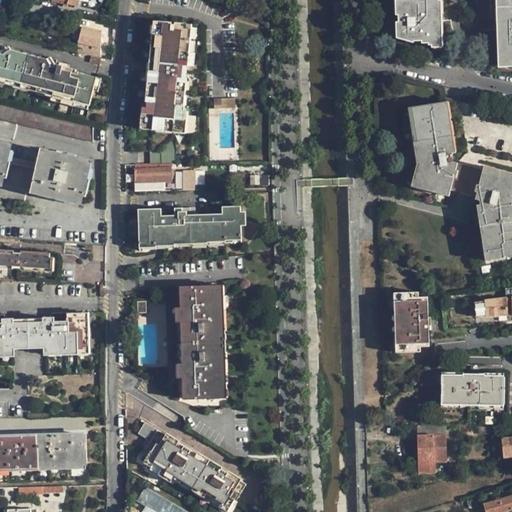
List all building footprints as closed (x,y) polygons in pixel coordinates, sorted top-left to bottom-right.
[(511,0),(398,0),(399,38),(406,38),(406,40),(414,40),(415,41),(422,41),(422,44),(429,43),(429,45),(432,45),(440,45),(439,0),(438,0),(500,0),(503,64),(511,63),(511,0)] [(78,26),(82,27),(90,29),(91,22),(79,20),(78,26)] [(171,21),(158,20),(157,34),(156,47),(155,61),(154,71),(152,82),(151,102),(147,101),(146,107),(142,106),(140,127),(185,132),(187,109),(182,109),(183,105),(179,105),(181,91),(183,71),(184,50),(187,23),(175,22),(175,24),(171,24),(171,21)] [(82,27),(81,32),(78,42),(78,43),(101,48),(102,31),(90,29),(82,27)] [(12,53),(2,50),(1,55),(0,54),(0,58),(10,62),(12,53)] [(0,78),(7,80),(23,84),(38,88),(55,92),(54,97),(66,100),(78,103),(90,105),(91,106),(98,78),(80,74),(79,75),(78,79),(71,77),(59,74),(47,71),(49,62),(49,60),(12,51),(12,53),(10,62),(0,58),(0,78)] [(101,65),(103,59),(93,56),(91,63),(101,65)] [(71,69),(64,68),(64,70),(59,69),(60,65),(49,62),(47,71),(59,74),(71,77),(78,79),(79,75),(74,74),(74,73),(71,72),(71,69)] [(22,88),(37,92),(38,88),(23,84),(22,88)] [(37,92),(54,97),(55,92),(38,88),(37,92)] [(237,98),(222,98),(222,104),(214,104),(214,108),(237,108),(237,98)] [(488,258),(511,254),(511,216),(510,198),(511,190),(511,177),(483,168),(482,173),(456,165),(457,160),(452,159),(448,131),(444,99),(414,103),(422,158),(416,179),(448,189),(449,184),(475,192),(474,197),(480,198),(488,258)] [(0,119),(93,142),(93,127),(0,104),(0,119)] [(0,184),(2,185),(12,144),(0,140),(0,184)] [(150,165),(172,164),(174,164),(175,147),(172,140),(161,147),(161,150),(150,150),(150,165)] [(82,204),(91,162),(42,150),(32,192),(82,204)] [(172,182),(172,164),(150,165),(135,165),(135,183),(162,182),(172,182)] [(183,171),(184,190),(195,190),(195,171),(183,171)] [(156,243),(165,242),(175,242),(190,241),(207,240),(208,239),(226,238),(226,237),(242,236),(242,224),(241,205),(223,206),(223,214),(223,218),(176,219),(176,216),(184,215),(184,209),(168,210),(168,214),(163,214),(163,209),(140,210),(141,243),(156,243)] [(32,267),(49,268),(50,254),(0,250),(0,264),(7,265),(7,269),(13,270),(13,269),(20,269),(20,270),(31,271),(32,267)] [(219,310),(218,287),(205,287),(183,288),(184,309),(181,309),(181,325),(184,325),(186,365),(183,365),(184,380),(186,380),(187,401),(223,400),(222,390),(222,375),(221,353),(220,342),(220,332),(219,310)] [(394,293),(396,353),(420,352),(420,347),(429,347),(427,297),(418,297),(418,292),(394,293)] [(468,293),(454,295),(455,307),(469,306),(468,293)] [(498,315),(507,314),(506,299),(475,302),(476,317),(498,315)] [(146,314),(146,303),(138,303),(138,314),(146,314)] [(0,325),(0,352),(13,352),(13,344),(45,343),(46,351),(86,349),(85,319),(69,319),(69,323),(54,323),(54,319),(45,319),(45,324),(13,325),(13,320),(4,321),(4,325),(0,325)] [(504,404),(505,377),(442,376),(442,403),(504,404)] [(139,461),(147,466),(148,465),(161,473),(159,477),(167,482),(172,485),(175,482),(181,485),(182,484),(185,480),(196,486),(194,489),(206,498),(208,494),(215,499),(213,502),(222,508),(225,510),(230,501),(234,504),(236,504),(246,489),(221,472),(146,423),(139,434),(147,439),(143,446),(147,449),(139,461)] [(444,426),(429,427),(430,435),(438,435),(444,435),(444,426)] [(0,465),(84,463),(83,434),(0,436),(0,465)] [(434,471),(434,461),(442,461),(444,461),(444,452),(444,435),(438,435),(430,435),(416,435),(416,455),(416,471),(434,471)] [(511,438),(502,439),(504,458),(511,457),(511,438)] [(158,478),(159,477),(161,473),(148,465),(147,466),(145,469),(158,478)] [(182,484),(193,490),(194,489),(196,486),(185,480),(182,484)] [(43,487),(22,487),(22,496),(43,495),(43,493),(43,487)] [(194,489),(193,490),(192,492),(204,501),(206,498),(194,489)] [(185,511),(151,491),(138,511),(185,511)] [(503,511),(511,509),(511,496),(484,504),(486,511),(503,511)] [(472,509),(479,507),(476,499),(469,501),(472,509)] [(220,511),(228,511),(234,504),(230,501),(225,510),(222,508),(220,511)]
